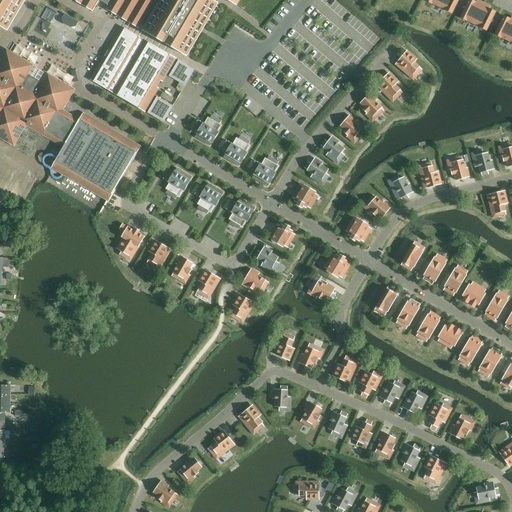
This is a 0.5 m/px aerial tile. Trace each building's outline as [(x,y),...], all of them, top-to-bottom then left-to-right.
[(0,0),(0,26),(7,30),(24,0),(0,0)] [(227,0),(236,5),(238,0),(82,0),(94,7),(98,0),(108,0),(111,2),(106,9),(138,27),(139,25),(143,27),(142,30),(186,56),(219,0),(227,0)] [(443,0),(440,7),(452,13),(459,0),(443,0)] [(475,23),(484,5),(473,0),(470,0),(462,17),(475,23)] [(484,5),(475,23),(488,30),(497,12),(484,5)] [(59,32),(73,36),(79,18),(71,15),(70,18),(59,15),(58,20),(36,13),(32,26),(58,34),(59,32)] [(510,40),(511,36),(511,18),(506,16),(497,34),(510,40)] [(93,81),(142,110),(173,57),(124,28),(93,81)] [(380,64),(387,57),(383,53),(376,60),(380,64)] [(416,77),(422,70),(419,68),(419,67),(414,62),(415,61),(406,53),(395,65),(401,70),(402,69),(407,72),(408,71),(413,75),(413,74),(416,77)] [(57,111),(61,113),(65,106),(62,104),(70,90),(48,78),(44,85),(25,73),(29,66),(7,54),(0,65),(0,134),(12,141),(24,121),(45,133),(57,111)] [(169,76),(185,86),(194,70),(178,60),(169,76)] [(243,83),(246,78),(236,71),(233,75),(243,83)] [(402,93),(399,90),(400,90),(395,85),(397,83),(388,75),(376,86),(382,92),(383,90),(387,94),(388,93),(393,97),(396,99),(402,93)] [(368,112),(373,117),(381,108),(369,95),(360,104),(364,108),(363,110),(367,114),(368,112)] [(147,113),(163,122),(173,107),(157,97),(147,113)] [(78,123),(61,113),(57,111),(45,133),(65,145),(53,165),(109,198),(138,149),(82,116),(78,123)] [(219,124),(221,121),(212,116),(210,119),(208,118),(204,124),(195,119),(191,127),(196,130),(196,129),(199,131),(197,134),(212,143),(219,133),(217,132),(221,126),(219,124)] [(349,134),(354,138),(362,129),(348,117),(340,127),(345,131),(344,132),(348,136),(349,134)] [(248,145),(250,142),(240,136),(239,139),(236,138),(233,145),(224,140),(219,147),(225,150),(227,151),(225,155),(241,164),(247,153),(246,153),(250,146),(248,145)] [(51,149),(52,140),(45,139),(44,148),(51,149)] [(323,149),(337,159),(344,149),(331,139),(323,149)] [(507,167),(511,166),(511,147),(503,150),(504,156),(502,157),(504,162),(506,162),(507,167)] [(476,157),(480,173),(492,170),(488,153),(476,157)] [(276,165),(278,162),(269,157),(267,160),(265,158),(261,165),(252,160),(248,167),(253,170),(256,172),(254,175),(270,184),(276,174),(275,173),(279,166),(276,165)] [(307,171),(321,180),(328,170),(314,161),(307,171)] [(456,181),(468,178),(463,161),(451,164),(453,169),(451,170),(452,175),(454,175),(456,181)] [(433,167),(432,167),(431,163),(422,165),(423,169),(424,175),(422,175),(424,181),(422,181),(424,189),(439,185),(436,173),(434,173),(433,167)] [(50,174),(65,183),(70,175),(54,166),(50,174)] [(175,172),(173,175),(170,173),(165,170),(161,178),(169,183),(166,189),(168,191),(166,194),(175,199),(177,196),(179,197),(183,191),(184,191),(190,181),(175,172)] [(300,193),(307,180),(298,175),(291,188),(300,193)] [(394,194),(397,200),(411,193),(404,178),(393,183),(397,192),(394,194)] [(206,187),(204,190),(202,189),(202,188),(197,185),(192,193),(201,198),(197,205),(199,206),(197,209),(207,214),(209,211),(211,213),(215,206),(216,207),(222,196),(206,187)] [(295,202),(298,203),(297,206),(302,208),(303,206),(306,208),(315,192),(304,186),(295,202)] [(496,208),(502,207),(501,205),(507,204),(504,192),(487,196),(490,208),(496,207),(496,208)] [(369,207),(381,218),(389,209),(377,198),(369,207)] [(238,202),(236,205),(233,204),(228,201),(224,208),(233,213),(229,220),(231,221),(229,224),(238,230),(240,226),(242,228),(246,221),(247,222),(253,211),(238,202)] [(349,235),(352,237),(350,239),(355,242),(356,240),(359,241),(368,226),(358,220),(349,235)] [(128,227),(123,224),(120,230),(125,233),(122,238),(125,239),(119,250),(129,256),(135,246),(138,247),(144,237),(128,227)] [(272,241),(283,247),(292,232),(289,230),(290,228),(286,225),(284,227),(281,225),(272,241)] [(165,256),(167,257),(171,250),(157,242),(150,252),(152,253),(148,259),(149,260),(147,263),(155,268),(157,264),(157,265),(160,260),(162,261),(165,256)] [(413,245),(402,263),(409,266),(409,265),(413,268),(423,252),(418,250),(419,249),(413,245)] [(257,260),(272,268),(278,258),(263,249),(257,260)] [(327,271),(338,278),(347,262),(344,260),(345,258),(341,255),(339,258),(336,256),(327,271)] [(187,274),(188,275),(191,270),(190,269),(193,264),(182,258),(173,273),(184,279),(187,274)] [(424,276),(435,282),(445,265),(434,258),(424,276)] [(252,271),(265,278),(268,272),(256,265),(252,271)] [(445,287),(456,293),(466,276),(455,269),(445,287)] [(215,285),(217,286),(221,280),(206,271),(200,282),(202,283),(198,289),(199,289),(197,293),(205,297),(207,294),(210,289),(212,290),(215,285)] [(254,288),(259,291),(266,280),(250,271),(242,285),(248,289),(249,287),(253,290),(254,288)] [(323,298),(328,301),(334,290),(319,281),(313,292),(318,295),(317,297),(322,300),(323,298)] [(463,296),(479,305),(485,295),(469,285),(463,296)] [(386,289),(376,307),(383,311),(383,310),(387,312),(396,297),(392,294),(393,293),(386,289)] [(249,309),(251,310),(255,304),(241,295),(234,306),(236,307),(232,313),(233,314),(231,317),(239,321),(241,318),(244,313),(246,314),(249,309)] [(486,312),(497,318),(507,301),(496,295),(486,312)] [(399,318),(409,324),(418,308),(408,302),(399,318)] [(418,333),(429,339),(439,321),(428,315),(418,333)] [(439,337),(454,346),(461,336),(445,326),(439,337)] [(293,341),(294,337),(286,334),(285,338),(284,337),(282,343),(280,342),(277,347),(276,346),(273,353),(288,360),(292,349),(291,348),(293,341)] [(460,356),(471,363),(481,345),(470,339),(460,356)] [(314,363),(316,364),(318,358),(316,358),(318,352),(307,347),(300,364),(311,368),(314,363)] [(480,368),(491,374),(501,357),(490,351),(480,368)] [(353,364),(352,363),(354,360),(345,356),(344,360),(343,360),(340,366),(339,366),(334,377),(349,383),(352,376),(350,375),(352,370),(350,369),(353,364)] [(506,384),(511,387),(511,365),(502,380),(506,383),(506,384)] [(359,391),(369,395),(377,380),(367,375),(365,380),(363,379),(360,384),(362,385),(359,391)] [(381,398),(392,403),(400,388),(389,383),(381,398)] [(0,394),(10,395),(10,386),(0,385),(0,394)] [(274,407),(287,408),(288,391),(275,390),(274,407)] [(404,408),(415,414),(423,398),(411,393),(404,408)] [(0,403),(10,404),(10,395),(0,394),(0,403)] [(10,413),(10,404),(0,403),(0,412),(5,413),(10,413)] [(315,420),(317,421),(320,416),(318,415),(321,410),(311,403),(302,418),(312,425),(315,420)] [(262,423),(258,418),(259,416),(251,407),(239,417),(244,423),(245,422),(249,426),(250,425),(254,430),(255,429),(257,432),(264,426),(262,423)] [(429,423),(438,428),(446,412),(437,407),(434,413),(432,412),(430,417),(432,418),(429,423)] [(328,429),(340,434),(347,419),(335,413),(328,429)] [(464,435),(466,435),(469,430),(467,429),(470,424),(458,419),(451,434),(462,440),(464,435)] [(352,439),(364,444),(371,426),(362,422),(359,429),(357,428),(352,439)] [(228,449),(229,450),(235,445),(225,433),(215,440),(216,442),(211,446),(211,447),(208,449),(214,456),(217,454),(222,451),(223,452),(228,449)] [(390,449),(392,450),(394,445),(393,444),(395,439),(384,433),(376,449),(387,455),(390,449)] [(0,448),(9,449),(9,439),(4,439),(4,440),(0,439),(0,448)] [(401,461),(412,467),(419,451),(408,446),(401,461)] [(511,447),(511,446),(506,449),(505,448),(499,452),(509,465),(511,462),(511,447)] [(0,457),(9,458),(9,449),(0,448),(0,457)] [(441,470),(443,471),(447,464),(432,457),(426,468),(428,469),(425,475),(426,476),(424,479),(432,483),(433,480),(434,480),(437,474),(439,475),(441,470)] [(193,475),(194,477),(198,473),(197,471),(202,468),(194,458),(180,469),(188,479),(193,475)] [(306,498),(319,498),(319,482),(311,482),(311,484),(305,484),(305,486),(299,486),(299,487),(295,487),(295,496),(299,496),(306,496),(306,498)] [(163,499),(168,503),(175,493),(160,483),(153,493),(158,496),(157,498),(162,501),(163,499)] [(477,488),(479,500),(496,497),(493,485),(477,488)] [(334,505),(345,510),(353,495),(342,490),(334,505)] [(373,511),(375,508),(364,502),(359,511),(373,511)]
